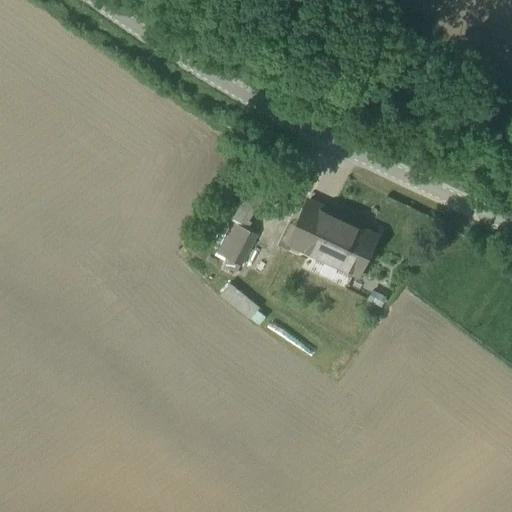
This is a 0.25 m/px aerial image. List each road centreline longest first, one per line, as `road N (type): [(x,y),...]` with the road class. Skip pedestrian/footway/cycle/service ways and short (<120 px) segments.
road 1 (residential): [(93,0),(344,149),(511,231)]
road 2 (track): [(362,158),(376,126),(377,56),(363,0)]
